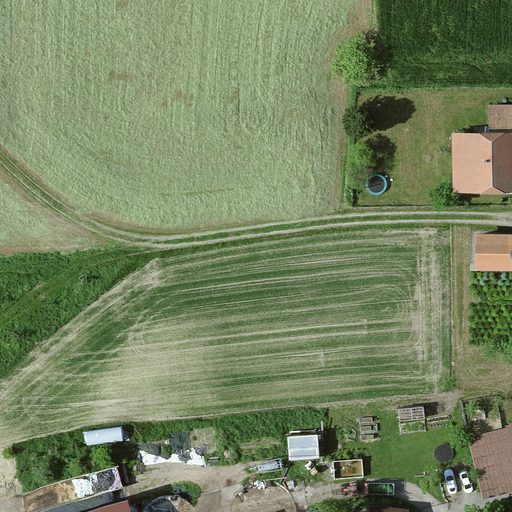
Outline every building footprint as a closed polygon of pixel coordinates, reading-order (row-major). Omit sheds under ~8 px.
[(490,127),(453,127),(453,187),(511,186),(511,102),(490,102),(490,127)] [(476,272),(511,272),(511,238),(477,238),(476,272)] [(511,430),(469,443),(485,500),(511,492),(511,430)] [(320,431),(289,432),(290,456),(321,455),(320,431)] [(38,508),(38,511),(74,511),(128,495),(118,463),(85,474),(90,491),(38,508)] [(131,511),(129,503),(94,511),(131,511)]
